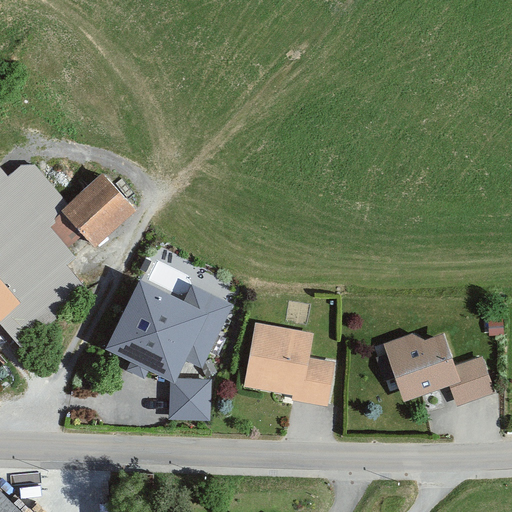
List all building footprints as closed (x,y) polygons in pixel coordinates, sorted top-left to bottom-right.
[(91,167),(49,207),(78,237),(120,197),(91,167)] [(155,207),(135,228),(146,239),(166,217),(155,207)] [(204,312),(140,282),(109,345),(174,376),(204,312)] [(245,321),(237,375),(317,387),(322,356),(300,353),(303,330),(245,321)] [(436,321),(382,335),(395,384),(449,369),(454,389),(482,382),(472,347),(445,355),(436,321)] [(0,511),(18,511),(0,493),(0,511)]
